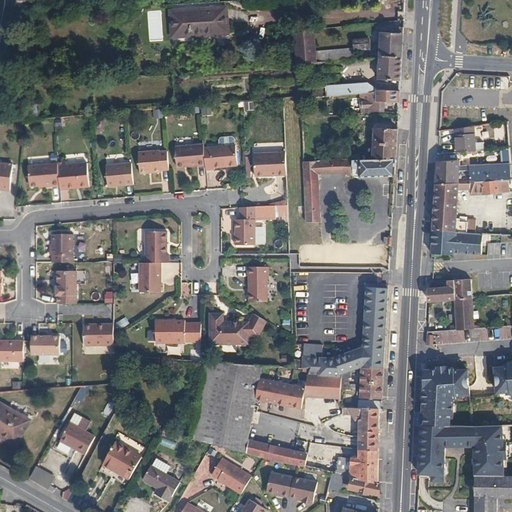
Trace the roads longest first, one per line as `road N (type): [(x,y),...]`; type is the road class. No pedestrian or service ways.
road 1 (primary): [(399,511),(415,215)]
road 2 (residential): [(26,236),(33,215),(186,202)]
road 3 (primary): [(419,55),(415,215)]
road 4 (primary): [(415,215),(430,57)]
road 5 (residential): [(186,202),(216,198),(215,276),(188,276)]
